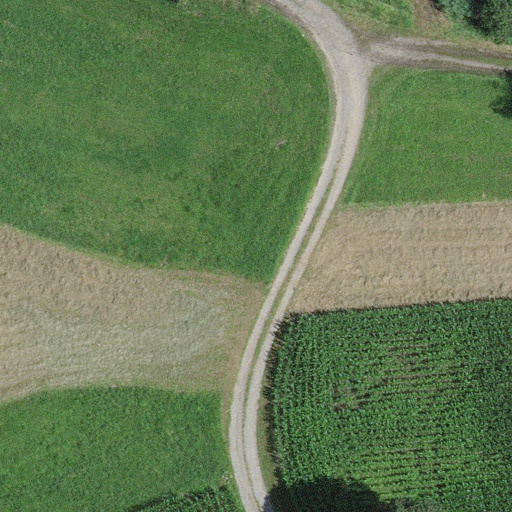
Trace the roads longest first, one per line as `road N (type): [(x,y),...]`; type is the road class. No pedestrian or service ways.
road 1 (track): [(263,511),(250,448),(256,403),(353,133),(370,47)]
road 2 (track): [(511,73),(370,47)]
